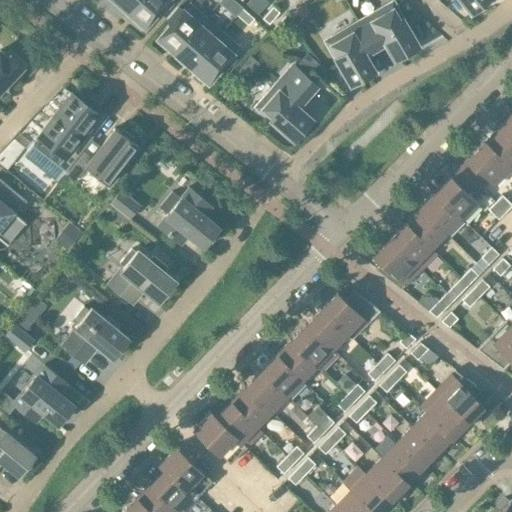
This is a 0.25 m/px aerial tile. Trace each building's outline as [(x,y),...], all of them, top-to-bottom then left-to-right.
[(117,3),(127,11),(136,0),(117,0),(119,1),(117,3)] [(170,0),(136,0),(127,11),(128,12),(129,10),(145,24),(158,10),(161,13),(171,1),(170,0)] [(219,0),(218,1),(235,16),(237,14),(242,7),(238,3),(234,0),(219,0)] [(248,0),(246,3),(258,13),(263,7),(268,1),(266,0),(248,0)] [(463,0),(472,10),(484,0),(463,0)] [(198,25),(199,25),(205,18),(188,3),(181,10),(178,7),(167,19),(171,22),(159,36),(175,50),(173,52),(174,52),(198,25)] [(359,22),(374,46),(385,40),(395,57),(416,45),(392,3),(359,22)] [(273,5),(262,17),(269,23),(279,11),(273,5)] [(242,7),(237,14),(248,24),(254,17),(242,7)] [(362,53),(374,46),(359,22),(327,41),(352,83),(373,71),(362,53)] [(185,59),(192,65),(214,39),(214,38),(199,25),(198,25),(174,52),(184,61),(185,59)] [(220,31),(214,38),(214,39),(192,65),(209,80),(221,66),(224,69),(235,57),(231,54),(238,46),(220,31)] [(0,89),(22,66),(10,54),(7,57),(0,50),(0,89)] [(306,53),(298,62),(309,71),(311,68),(321,76),(325,70),(322,65),(306,53)] [(294,65),(283,77),(258,105),(294,137),(310,119),(295,106),(315,83),(294,65)] [(24,155),(57,181),(63,173),(83,147),(93,134),(84,127),(99,107),(90,100),(86,105),(72,94),(24,155)] [(511,112),(499,126),(511,138),(511,112)] [(511,138),(499,126),(484,141),(509,166),(511,162),(511,138)] [(93,155),(83,147),(63,173),(73,181),(85,165),(108,183),(138,145),(115,127),(93,155)] [(484,141),(459,166),(480,186),(489,177),(493,182),(509,166),(484,141)] [(459,166),(435,191),(460,216),(476,200),(471,195),(480,186),(459,166)] [(25,221),(14,212),(25,200),(6,184),(0,190),(0,238),(7,243),(25,221)] [(210,203),(188,186),(179,197),(171,190),(159,205),(167,212),(158,223),(180,240),(187,231),(203,244),(218,225),(202,212),(210,203)] [(120,189),(110,202),(129,217),(139,204),(120,189)] [(435,191),(420,207),(445,231),(460,216),(435,191)] [(495,201),(505,211),(511,203),(502,194),(495,201)] [(505,211),(495,201),(488,208),(498,218),(505,211)] [(420,207),(404,222),(435,252),(436,252),(430,246),(445,231),(420,207)] [(404,222),(389,238),(420,268),(435,252),(404,222)] [(420,268),(389,238),(373,254),(381,261),(375,267),(401,288),(420,268)] [(498,252),(491,245),(481,256),(488,263),(498,252)] [(109,283),(131,301),(143,285),(159,298),(174,279),(163,270),(166,266),(153,255),(149,259),(137,249),(135,251),(131,248),(119,262),(123,265),(109,283)] [(510,264),(502,257),(492,267),(500,274),(510,264)] [(470,267),(460,277),(467,284),(477,274),(470,267)] [(460,277),(445,292),(452,299),(467,284),(460,277)] [(472,288),(479,295),(489,285),(482,278),(472,288)] [(479,295),(472,288),(462,298),(469,305),(479,295)] [(344,299),(367,322),(379,309),(353,289),(344,298),(344,299)] [(344,299),(344,298),(337,291),(321,307),(346,332),(352,338),(367,322),(344,299)] [(437,300),(444,307),(452,299),(445,292),(437,300)] [(444,307),(437,300),(428,309),(436,316),(444,307)] [(24,305),(13,319),(26,330),(37,316),(24,305)] [(61,342),(82,360),(97,342),(112,355),(127,336),(117,328),(120,325),(108,316),(106,318),(91,306),(88,309),(83,305),(73,318),(78,322),(61,342)] [(306,323),(331,347),(346,332),(321,307),(306,323)] [(449,326),(457,317),(450,310),(441,319),(449,326)] [(0,314),(0,333),(9,322),(0,314)] [(511,327),(504,319),(476,347),(502,368),(511,359),(511,327)] [(14,321),(4,334),(24,351),(35,338),(14,321)] [(331,347),(306,323),(291,338),(303,350),(316,363),(322,368),(337,353),(331,347)] [(406,347),(415,337),(407,331),(398,340),(406,347)] [(291,338),(276,354),(301,378),(315,363),(316,363),(303,350),(291,338)] [(427,347),(420,341),(410,351),(417,358),(427,347)] [(387,351),(377,362),(384,369),(394,358),(387,351)] [(276,354),(260,369),(286,394),(301,378),(276,354)] [(384,369),(377,362),(367,372),(374,379),(384,369)] [(399,363),(389,373),(396,380),(406,370),(399,363)] [(73,403),(58,390),(65,381),(44,364),(13,402),(34,419),(42,409),(58,422),(73,403)] [(260,369),(245,385),(270,410),(286,394),(260,369)] [(436,389),(466,419),(482,403),(475,396),(481,389),(455,369),(454,370),(461,375),(457,378),(452,373),(436,389)] [(396,380),(389,373),(379,383),(386,390),(396,380)] [(356,382),(346,393),(354,400),(364,390),(356,382)] [(245,385),(230,400),(261,431),(261,430),(256,424),(270,410),(245,385)] [(436,389),(420,404),(451,435),(466,419),(436,389)] [(354,400),(346,393),(337,403),(344,410),(354,400)] [(368,394),(358,404),(365,411),(375,401),(368,394)] [(234,435),(246,446),(261,431),(230,400),(216,415),(210,409),(209,410),(234,435)] [(365,411),(358,404),(348,414),(356,421),(365,411)] [(436,450),(451,435),(420,404),(420,405),(425,411),(411,425),(436,450)] [(234,435),(209,410),(193,426),(230,462),(246,446),(234,435)] [(326,413),(316,424),(323,431),(333,420),(326,413)] [(323,431),(316,424),(306,434),(313,441),(323,431)] [(0,460),(2,458),(17,471),(33,453),(0,425),(0,460)] [(337,425),(328,435),(335,442),(345,432),(337,425)] [(411,425),(396,441),(421,465),(436,450),(411,425)] [(335,442),(328,435),(317,445),(325,452),(335,442)] [(396,441),(381,456),(406,481),(421,465),(396,441)] [(160,460),(197,496),(213,480),(176,444),(160,460)] [(296,444),(286,455),(293,462),(303,451),(296,444)] [(293,462),(286,455),(276,465),(283,472),(293,462)] [(307,456),(297,466),(305,473),(315,463),(307,456)] [(381,456),(365,472),(390,497),(406,481),(381,456)] [(197,496),(160,460),(159,461),(165,467),(150,481),(181,511),(197,496)] [(342,479),(350,488),(374,511),(375,511),(390,497),(365,472),(357,464),(342,479)] [(305,473),(297,466),(287,476),(295,483),(305,473)] [(150,481),(135,497),(150,511),(169,511),(175,507),(180,511),(181,511),(150,481)] [(350,488),(335,503),(344,511),(374,511),(350,488)] [(150,511),(135,497),(120,511),(150,511)] [(511,511),(511,499),(510,498),(507,500),(504,497),(495,506),(499,509),(495,511),(511,511)] [(344,511),(335,503),(326,511),(344,511)]
